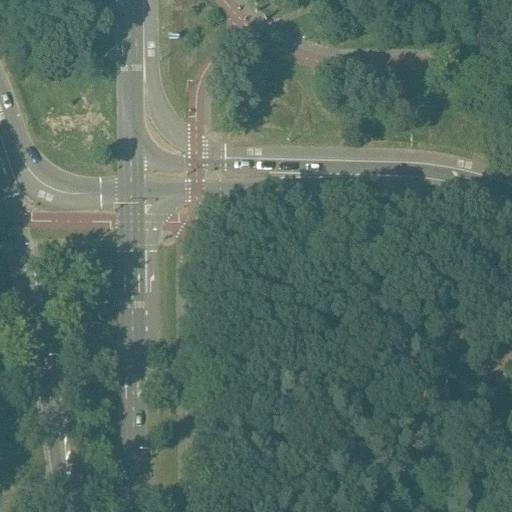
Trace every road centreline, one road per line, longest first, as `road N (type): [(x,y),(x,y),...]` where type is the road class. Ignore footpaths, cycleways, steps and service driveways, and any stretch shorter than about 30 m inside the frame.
road 1 (primary): [(135,511),(130,187)]
road 2 (tertiary): [(423,178),(161,160),(130,141)]
road 3 (tertiary): [(130,187),(267,189),(423,178)]
road 4 (primary): [(62,136),(56,356)]
road 5 (primary): [(56,356),(62,511)]
road 6 (primary): [(130,141),(121,0)]
road 7 (primary): [(57,0),(62,136)]
